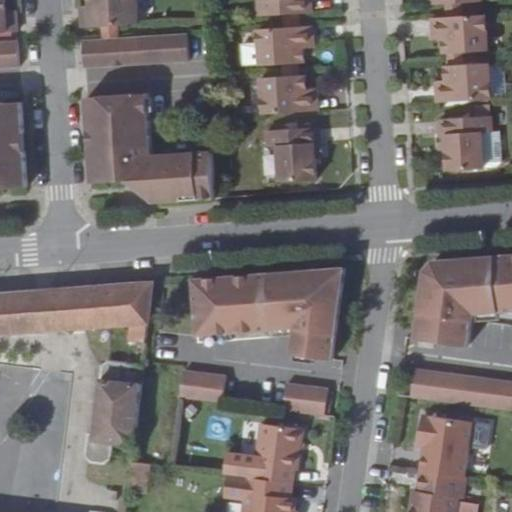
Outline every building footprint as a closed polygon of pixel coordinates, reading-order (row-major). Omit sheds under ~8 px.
[(0,0),(0,27),(20,26),(20,11),(9,12),(9,5),(8,0),(0,0)] [(84,6),(85,23),(106,21),(123,20),(144,19),(142,0),(94,0),(95,6),(84,6)] [(305,9),(318,8),(317,0),(262,0),(263,11),(289,9),(305,9)] [(290,23),(306,22),(306,16),(305,9),(289,9),(290,17),(290,23)] [(494,43),(492,10),(438,14),(439,28),(449,27),(449,34),(450,45),(494,43)] [(107,34),(124,33),(123,27),(123,20),(106,21),(107,28),(107,34)] [(288,57),(304,56),(310,56),(309,43),(308,36),(320,35),(319,21),(306,22),(290,23),(264,24),(266,58),(288,57)] [(439,35),(449,34),(449,27),(439,28),(439,35)] [(86,35),(88,61),(197,56),(195,29),(124,33),(107,34),(86,35)] [(0,61),(23,60),(21,35),(0,35),(0,61)] [(308,36),(309,43),(320,42),(320,35),(308,36)] [(289,66),(305,64),(304,56),(288,57),(289,66)] [(443,98),(497,95),(495,60),(451,63),(452,76),(452,83),(442,84),(443,98)] [(305,73),(305,64),(289,66),(289,74),(305,73)] [(269,109),(325,106),(324,92),(313,92),(312,85),(311,72),(305,73),(289,74),(266,75),(269,109)] [(452,83),(452,76),(441,76),(442,84),(452,83)] [(89,85),(95,178),(118,176),(134,175),(156,174),(157,197),(186,195),(186,191),(202,190),(202,194),(219,193),(216,146),(154,150),(150,82),(89,85)] [(313,92),(324,92),(324,84),(312,85),(313,92)] [(0,183),(1,183),(31,181),(25,90),(0,91),(0,183)] [(486,111),(498,111),(498,103),(486,103),(486,111)] [(500,127),(498,111),(486,111),(444,114),(445,131),(450,131),(451,145),(452,165),(492,163),(492,162),(509,161),(506,127),(500,127)] [(320,138),(327,138),(326,121),(270,124),(271,142),(279,142),(281,176),(322,174),(321,154),(320,138)] [(511,311),(511,255),(469,259),(469,267),(456,267),(456,260),(440,261),(432,272),(423,340),(453,344),(453,337),(461,337),(460,345),(480,348),(485,312),(511,311)] [(469,267),(469,259),(456,260),(456,267),(469,267)] [(281,336),(279,322),(306,320),(307,327),(299,335),(297,350),(339,356),(352,267),(317,270),(318,277),(303,279),(302,271),(195,279),(200,342),(230,340),(229,324),(236,323),(237,339),(281,336)] [(318,277),(317,270),(302,271),(303,279),(318,277)] [(153,281),(0,292),(0,332),(130,323),(128,340),(145,342),(151,297),(153,281)] [(307,327),(306,320),(279,322),(281,336),(299,335),(307,327)] [(237,339),(236,323),(229,324),(230,340),(237,339)] [(460,345),(461,337),(453,337),(453,344),(460,345)] [(135,443),(144,363),(113,359),(104,366),(99,401),(93,400),(91,410),(98,412),(95,434),(88,433),(85,452),(92,461),(102,462),(110,456),(111,440),(135,443)] [(187,367),(184,395),(228,401),(231,373),(187,367)] [(511,381),(421,369),(416,397),(511,411),(511,381)] [(331,415),(335,386),(292,380),(288,409),(331,415)] [(431,444),(427,470),(470,476),(478,423),(429,415),(426,433),(432,434),(431,444)] [(260,478),(298,484),(300,469),(303,469),(309,430),(267,424),(260,478)] [(149,463),(132,460),(129,490),(145,492),(149,463)] [(472,477),(427,470),(425,486),(420,486),(416,511),(461,511),(465,493),(469,493),(472,477)] [(296,499),(298,484),(260,478),(249,477),(247,492),(251,492),(248,511),(299,511),(301,500),(296,499)]
